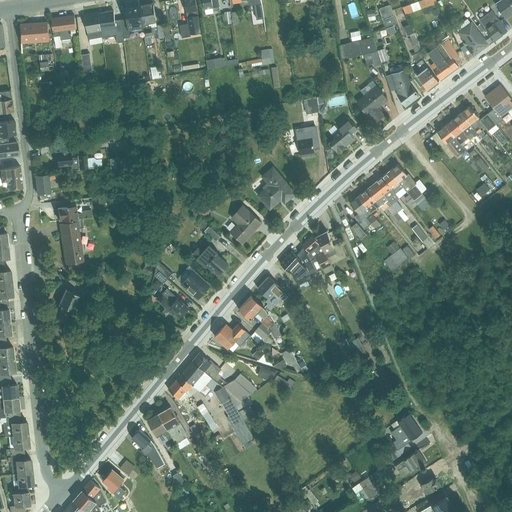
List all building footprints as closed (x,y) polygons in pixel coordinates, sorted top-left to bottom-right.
[(202,32),(195,0),(184,0),(189,24),(180,25),(183,38),(191,36),(191,34),(202,32)] [(213,11),(220,10),(218,0),(202,0),(204,9),(213,8),(213,11)] [(261,0),(249,0),(250,5),(254,4),(260,39),(267,38),(261,0)] [(422,0),(403,7),(406,15),(437,3),(435,0),(422,0)] [(492,0),(505,19),(511,14),(511,3),(509,0),(492,0)] [(163,24),(157,25),(153,3),(141,6),(142,15),(146,36),(144,37),(145,44),(152,44),(151,38),(155,38),(164,37),(163,24)] [(386,27),(396,22),(390,5),(379,9),(386,27)] [(376,20),(374,10),(367,11),(368,21),(376,20)] [(238,11),(231,12),(233,25),(240,24),(238,11)] [(502,35),(507,32),(492,11),(480,20),(495,41),(502,35)] [(101,31),(99,13),(85,16),(89,39),(90,45),(103,43),(101,31)] [(71,36),(77,35),(76,30),(74,15),(51,18),(56,48),(62,47),(61,40),(72,39),(71,36)] [(480,50),(487,45),(467,19),(456,28),(459,32),(457,33),(464,42),(465,44),(461,48),(464,54),(470,50),(472,52),(478,47),(480,50)] [(21,42),(49,41),(47,23),(20,25),(21,42)] [(407,37),(409,36),(414,34),(410,25),(403,27),(407,37)] [(374,32),(372,32),(374,37),(378,51),(382,64),(389,62),(382,41),(377,43),(374,32)] [(378,51),(374,37),(364,39),(363,34),(357,36),(358,41),(339,45),(342,59),(364,54),(378,51)] [(412,56),(416,62),(424,56),(421,51),(414,34),(409,36),(410,38),(409,39),(415,54),(412,56)] [(441,80),(459,67),(441,43),(427,53),(434,62),(430,66),(441,80)] [(272,49),(261,51),(261,59),(246,62),(247,65),(252,64),(252,66),(263,64),(263,66),(275,63),(272,49)] [(378,51),(364,54),(367,66),(374,64),(375,67),(382,65),(382,64),(378,51)] [(81,55),(83,72),(93,70),(90,53),(81,55)] [(54,70),(52,54),(38,55),(40,71),(54,70)] [(223,68),(222,58),(222,57),(206,60),(208,70),(223,68)] [(238,64),(238,59),(226,61),(226,58),(222,58),(223,68),(238,64)] [(416,64),(419,67),(416,69),(419,73),(417,75),(428,90),(439,82),(422,60),(416,64)] [(160,66),(151,68),(152,79),(162,78),(160,66)] [(277,67),(271,68),(274,89),(280,88),(277,67)] [(406,107),(419,97),(418,95),(411,84),(406,69),(391,74),(397,94),(397,95),(406,107)] [(391,92),(395,90),(390,75),(386,77),(391,92)] [(357,101),(374,123),(383,115),(377,108),(387,100),(372,81),(360,91),(364,96),(357,101)] [(501,117),(511,108),(511,99),(501,85),(485,97),(494,109),(488,114),(500,130),(506,125),(502,120),(503,120),(501,117)] [(0,112),(13,111),(10,90),(0,91),(0,112)] [(323,96),(318,97),(320,111),(321,112),(326,105),(325,104),(325,103),(324,103),(323,96)] [(130,106),(128,97),(116,99),(118,109),(130,106)] [(320,111),(318,97),(304,100),(306,115),(320,112),(320,111)] [(74,113),(73,104),(64,105),(64,114),(74,113)] [(499,129),(487,114),(480,120),(470,107),(461,113),(478,135),(481,138),(482,138),(488,145),(492,141),(487,134),(485,136),(484,135),(484,134),(482,131),(482,132),(480,129),(484,126),(491,135),(499,129)] [(268,120),(266,108),(254,110),(256,122),(268,120)] [(478,135),(461,113),(453,120),(470,140),(470,141),(478,135)] [(351,134),(357,129),(348,118),(337,128),(334,125),(328,130),(335,138),(329,143),(338,153),(346,146),(345,145),(354,137),(351,134)] [(157,119),(149,120),(150,129),(157,129),(157,126),(157,119)] [(0,135),(16,134),(14,126),(15,126),(14,120),(0,122),(0,135)] [(462,147),(470,140),(453,120),(445,126),(462,147)] [(314,150),(320,149),(317,126),(296,129),(300,155),(315,153),(314,150)] [(462,147),(445,126),(437,133),(456,156),(464,149),(462,147)] [(503,145),(508,142),(499,131),(495,134),(503,145)] [(0,158),(19,156),(17,143),(0,144),(0,158)] [(147,154),(146,145),(137,146),(138,155),(147,154)] [(478,155),(474,150),(469,154),(473,159),(478,155)] [(71,170),(88,168),(102,166),(101,159),(96,160),(94,158),(87,158),(86,155),(77,155),(77,158),(71,158),(70,152),(66,152),(65,151),(56,152),(57,166),(70,164),(71,170)] [(135,169),(133,154),(125,155),(125,159),(118,160),(117,158),(110,158),(111,172),(135,169)] [(209,173),(206,158),(196,160),(198,175),(209,173)] [(489,168),(481,159),(476,163),(484,173),(489,168)] [(168,169),(166,163),(153,167),(155,173),(168,169)] [(407,175),(398,164),(391,170),(408,191),(410,194),(418,204),(419,205),(427,199),(415,185),(417,184),(408,174),(407,175)] [(9,190),(22,188),(20,166),(0,171),(0,177),(1,177),(2,182),(8,181),(9,190)] [(258,194),(270,209),(282,199),(285,202),(295,193),(272,167),(261,176),(267,183),(262,187),(264,189),(258,194)] [(408,191),(391,170),(382,177),(399,198),(408,191)] [(37,194),(51,193),(50,187),(57,187),(57,182),(58,182),(58,179),(56,180),(56,179),(59,178),(58,174),(35,176),(37,194)] [(399,198),(382,177),(374,184),(401,218),(405,221),(409,218),(403,211),(404,210),(403,209),(403,208),(396,200),(399,198)] [(398,221),(401,218),(374,184),(366,190),(380,206),(383,211),(387,208),(393,216),(394,216),(398,221)] [(489,190),(485,186),(478,192),(482,197),(489,190)] [(380,206),(366,190),(358,196),(376,217),(380,213),(377,208),(380,206)] [(199,213),(209,216),(212,204),(201,202),(202,192),(195,192),(195,203),(198,212),(199,212),(199,213)] [(478,203),(482,199),(476,193),(472,196),(478,203)] [(418,204),(410,194),(405,198),(408,201),(407,202),(413,208),(418,204)] [(376,217),(358,196),(350,203),(358,213),(354,217),(364,229),(371,223),(375,228),(380,223),(376,217)] [(82,218),(92,217),(91,210),(81,211),(82,213),(77,214),(76,205),(58,208),(58,209),(56,209),(57,215),(58,215),(59,221),(76,219),(82,218)] [(262,223),(242,205),(231,218),(237,224),(230,231),(243,243),(262,223)] [(204,231),(216,241),(221,236),(200,217),(198,219),(201,222),(200,224),(206,230),(204,231)] [(76,222),(59,224),(63,244),(81,241),(79,228),(83,228),(82,218),(76,219),(76,222)] [(391,226),(386,220),(382,224),(386,229),(391,226)] [(450,225),(446,221),(440,226),(444,230),(450,225)] [(366,234),(357,223),(351,227),(361,239),(366,234)] [(412,228),(422,242),(427,238),(417,224),(412,228)] [(426,229),(434,240),(440,235),(432,224),(426,229)] [(317,236),(331,264),(346,257),(340,243),(333,245),(327,231),(326,231),(324,231),(321,232),(321,234),(317,236)] [(375,234),(371,237),(375,244),(380,240),(375,234)] [(334,269),(331,264),(317,236),(314,238),(312,235),(302,244),(309,253),(307,254),(309,257),(317,272),(323,269),(325,274),(334,269)] [(84,261),(81,241),(63,244),(66,264),(84,261)] [(352,246),(355,254),(365,251),(362,242),(352,246)] [(399,248),(394,242),(387,248),(392,254),(399,248)] [(213,270),(214,269),(220,274),(229,264),(218,254),(219,252),(210,244),(203,251),(198,246),(197,247),(195,245),(191,250),(193,251),(193,252),(213,270)] [(288,275),(296,282),(302,276),(298,273),(302,267),(304,268),(306,265),(309,267),(312,264),(308,257),(309,257),(307,254),(309,253),(302,244),(292,251),(280,264),(290,272),(288,275)] [(3,259),(9,258),(8,245),(0,245),(0,264),(4,264),(3,259)] [(151,245),(143,272),(151,274),(159,248),(151,245)] [(415,255),(407,245),(403,249),(410,259),(415,255)] [(408,258),(400,248),(385,260),(387,264),(382,268),(385,271),(390,267),(392,270),(408,258)] [(158,261),(156,267),(168,278),(172,273),(158,261)] [(369,288),(387,279),(379,262),(361,270),(369,288)] [(0,284),(12,283),(10,270),(4,271),(4,264),(0,264),(0,284)] [(210,284),(189,266),(178,279),(198,298),(210,284)] [(153,275),(163,283),(168,278),(156,267),(153,275)] [(279,317),(271,310),(282,299),(283,300),(287,295),(283,292),(284,290),(269,277),(258,288),(268,298),(266,301),(268,303),(266,305),(270,309),(268,313),(274,322),(279,317)] [(158,280),(151,287),(156,291),(162,284),(158,280)] [(7,297),(13,296),(12,283),(0,284),(0,303),(8,302),(7,297)] [(73,292),(65,289),(58,305),(61,306),(57,316),(58,320),(61,321),(64,327),(69,325),(66,319),(70,311),(73,312),(80,296),(73,292)] [(176,313),(180,317),(189,309),(167,289),(163,294),(162,293),(156,299),(165,308),(161,313),(166,317),(170,312),(174,316),(176,313)] [(323,289),(314,291),(316,300),(325,298),(323,289)] [(268,313),(266,309),(251,296),(239,309),(251,320),(253,318),(256,321),(258,319),(262,323),(254,331),(255,332),(265,341),(263,343),(261,349),(269,351),(271,344),(270,343),(273,340),(268,335),(271,331),(275,338),(281,335),(274,322),(268,313)] [(0,322),(10,321),(8,302),(0,303),(0,322)] [(285,317),(290,313),(287,308),(281,312),(285,317)] [(5,335),(11,334),(10,321),(0,322),(0,341),(6,341),(5,335)] [(229,348),(233,351),(239,345),(241,346),(251,335),(238,324),(233,330),(226,324),(215,336),(228,349),(229,348)] [(260,346),(263,343),(265,341),(255,332),(252,335),(260,346)] [(356,346),(353,341),(350,336),(346,339),(352,349),(356,346)] [(365,350),(358,337),(353,341),(356,346),(360,353),(365,350)] [(0,341),(0,361),(14,360),(13,346),(7,347),(6,341),(0,341)] [(261,349),(260,347),(253,355),(258,360),(257,361),(273,366),(261,349)] [(289,349),(282,353),(289,364),(292,363),(297,372),(301,369),(289,349)] [(193,361),(224,386),(228,384),(220,377),(221,376),(217,372),(220,369),(210,360),(209,361),(199,353),(193,361)] [(284,359),(273,366),(284,369),(287,365),(284,359)] [(9,373),(15,372),(14,360),(0,361),(0,380),(10,379),(9,373)] [(193,361),(186,368),(206,385),(207,384),(215,391),(224,386),(193,361)] [(276,372),(260,367),(257,376),(268,380),(268,378),(271,379),(275,375),(276,372)] [(190,394),(191,396),(198,390),(200,392),(206,385),(186,368),(177,380),(188,390),(187,390),(190,394)] [(255,388),(251,384),(252,383),(241,373),(235,380),(228,384),(224,386),(247,425),(252,422),(250,418),(255,415),(250,405),(253,403),(249,396),(255,388)] [(287,382),(277,376),(272,382),(290,393),(296,383),(289,379),(287,382)] [(0,399),(18,397),(16,384),(11,385),(10,379),(0,380),(0,399)] [(187,390),(188,390),(177,380),(168,389),(181,401),(186,398),(190,394),(187,390)] [(224,386),(215,391),(229,416),(227,418),(242,444),(254,437),(247,425),(224,386)] [(0,417),(0,418),(20,416),(18,397),(0,399),(0,417)] [(197,407),(193,400),(183,407),(191,418),(200,413),(197,407)] [(203,403),(197,407),(200,413),(202,415),(208,411),(203,403)] [(171,407),(159,413),(170,432),(180,449),(190,443),(187,437),(188,436),(171,407)] [(148,420),(157,436),(163,433),(165,436),(170,432),(159,413),(148,420)] [(422,433),(408,413),(396,421),(399,427),(391,433),(396,440),(392,443),(397,450),(422,433)] [(5,436),(9,436),(28,434),(27,421),(21,422),(20,416),(0,418),(1,424),(4,424),(5,436)] [(203,420),(199,423),(202,429),(201,430),(203,432),(207,430),(205,428),(207,427),(203,420)] [(200,432),(195,424),(190,427),(195,435),(200,432)] [(148,433),(143,426),(139,431),(137,431),(135,433),(135,435),(132,438),(146,451),(151,460),(152,459),(164,481),(172,476),(155,444),(149,438),(151,437),(148,433)] [(10,455),(24,454),(23,448),(29,447),(28,434),(9,436),(10,448),(9,448),(9,449),(6,449),(6,455),(10,455)] [(220,434),(215,437),(219,443),(224,440),(220,434)] [(367,447),(361,452),(374,468),(380,462),(367,447)] [(228,462),(221,449),(217,452),(224,465),(228,462)] [(214,469),(210,462),(203,450),(197,454),(204,466),(202,467),(208,477),(209,476),(210,477),(216,473),(214,469)] [(403,477),(426,462),(418,450),(395,466),(403,477)] [(10,461),(11,474),(32,472),(31,459),(25,460),(24,454),(10,455),(10,457),(8,457),(8,461),(10,461)] [(218,466),(214,459),(210,462),(214,469),(218,466)] [(120,468),(129,475),(135,467),(127,460),(120,468)] [(226,468),(222,470),(231,484),(235,482),(226,468)] [(118,487),(124,480),(112,470),(103,480),(110,486),(108,489),(113,493),(114,492),(119,497),(124,491),(118,487)] [(361,477),(356,471),(350,476),(355,482),(361,477)] [(28,485),(33,485),(32,472),(11,474),(13,493),(28,491),(28,485)] [(186,484),(179,472),(173,476),(180,488),(186,484)] [(426,494),(441,486),(435,476),(428,480),(426,477),(410,487),(413,491),(415,490),(420,498),(422,500),(428,497),(426,494)] [(380,493),(369,477),(352,488),(356,493),(363,489),(370,499),(374,496),(374,497),(380,493)] [(83,490),(97,502),(98,506),(107,502),(102,490),(91,480),(83,490)] [(401,500),(400,501),(404,509),(406,508),(408,510),(417,505),(416,504),(418,502),(415,498),(414,499),(404,484),(394,491),(397,496),(398,495),(401,500)] [(302,489),(313,505),(323,498),(316,489),(312,492),(310,489),(308,490),(306,486),(302,489)] [(83,490),(74,500),(86,511),(101,511),(98,506),(97,502),(83,490)] [(24,505),(30,505),(28,491),(13,493),(13,505),(10,506),(10,511),(21,511),(24,511),(24,505)] [(443,511),(453,506),(447,496),(420,511),(443,511)] [(261,504),(260,505),(262,509),(263,508),(265,511),(274,504),(273,501),(274,501),(271,497),(266,497),(262,499),(261,504)] [(387,499),(386,497),(368,509),(369,511),(388,511),(385,506),(383,508),(382,506),(392,499),(391,497),(387,499)] [(86,511),(74,500),(65,510),(66,511),(86,511)] [(390,508),(392,511),(395,511),(401,508),(397,503),(390,508)]
